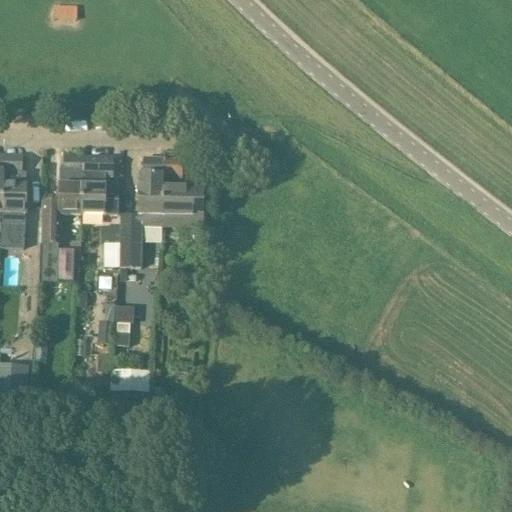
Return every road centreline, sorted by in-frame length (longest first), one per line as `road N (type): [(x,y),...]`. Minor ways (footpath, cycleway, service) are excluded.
road 1 (tertiary): [(511,234),(407,156),(233,0)]
road 2 (unclassified): [(238,144),(0,137)]
